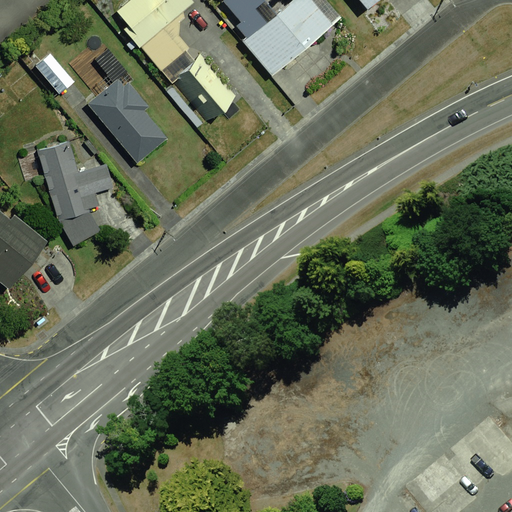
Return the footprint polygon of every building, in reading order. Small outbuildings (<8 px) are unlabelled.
[(116,0),(104,11),(157,66),(182,46),(174,34),(172,11),(181,0),(116,0)] [(229,0),(217,11),(272,76),(331,25),(309,0),(292,0),(278,12),(267,0),(229,0)] [(357,0),(367,11),(379,0),(357,0)] [(50,54),(29,70),(54,101),(75,85),(50,54)] [(192,62),(167,83),(200,120),(225,99),(192,62)] [(115,69),(76,102),(127,162),(160,134),(136,105),(142,100),(115,69)] [(259,114),(248,102),(219,128),(230,140),(259,114)] [(181,122),(168,128),(179,150),(192,144),(181,122)] [(67,139),(33,147),(56,242),(92,233),(84,198),(101,194),(93,164),(74,169),(67,139)] [(45,239),(0,207),(0,284),(8,290),(45,239)]
